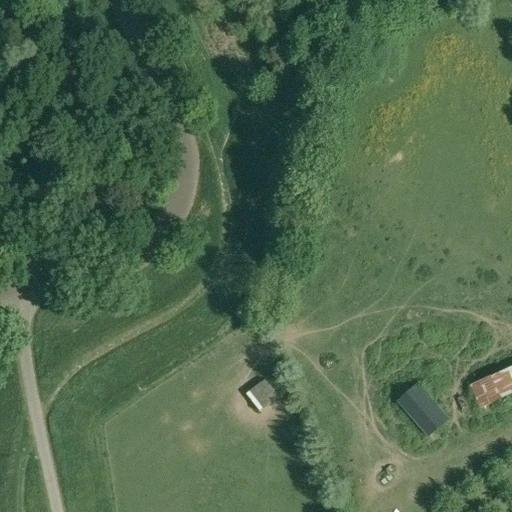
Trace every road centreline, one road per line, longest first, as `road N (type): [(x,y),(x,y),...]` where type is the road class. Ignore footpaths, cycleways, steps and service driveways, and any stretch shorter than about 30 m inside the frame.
road 1 (tertiary): [(65,270),(142,255),(162,235),(183,184),(182,135),(123,0)]
road 2 (unclassified): [(57,511),(13,283)]
